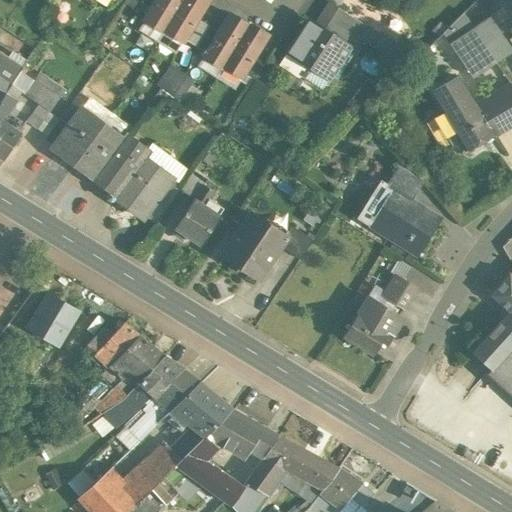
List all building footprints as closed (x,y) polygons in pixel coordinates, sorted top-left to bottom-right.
[(127,0),(124,5),(134,12),(142,0),(127,0)] [(157,0),(144,21),(163,32),(164,31),(182,0),(157,0)] [(207,0),(182,0),(164,31),(184,43),(210,1),(207,0)] [(479,0),(478,0),(466,15),(476,27),(490,18),(479,0)] [(337,9),(323,31),(347,47),(361,24),(337,9)] [(466,15),(449,30),(456,40),(476,27),(466,15)] [(205,54),(204,57),(223,69),(224,68),(249,28),(229,16),(219,33),(205,54)] [(511,52),(511,51),(490,18),(476,27),(456,40),(479,72),(476,74),(477,76),(486,90),(491,99),(507,128),(511,125),(511,88),(496,63),(511,52)] [(323,31),(310,23),(290,52),(289,51),(288,53),(312,69),(314,65),(321,64),(336,74),(352,50),(347,47),(323,31)] [(219,33),(207,26),(194,47),(205,54),(219,33)] [(268,37),(250,26),(249,28),(224,68),(242,79),(244,76),(257,55),(268,37)] [(449,30),(427,48),(414,61),(427,83),(463,64),(472,79),(477,76),(476,74),(479,72),(456,40),(449,30)] [(312,69),(288,53),(279,67),(303,82),(312,69)] [(22,69),(0,54),(0,79),(11,86),(22,69)] [(266,61),(257,55),(244,76),(254,81),(266,61)] [(174,62),(161,80),(183,96),(196,78),(174,62)] [(0,79),(0,102),(3,99),(11,86),(0,79)] [(469,100),(456,79),(433,93),(467,151),(492,137),(469,100)] [(58,100),(33,83),(23,97),(38,107),(25,123),(36,130),(48,114),(58,100)] [(486,90),(469,100),(492,137),(507,128),(491,99),(486,90)] [(12,105),(3,99),(0,102),(0,119),(2,117),(5,119),(8,114),(7,113),(12,105)] [(70,126),(54,148),(75,163),(103,124),(83,109),(70,126)] [(60,118),(44,140),(54,148),(70,126),(60,118)] [(0,121),(0,160),(2,162),(20,135),(0,121)] [(103,124),(75,163),(95,178),(124,139),(103,124)] [(124,139),(95,178),(110,189),(114,192),(140,156),(142,157),(146,151),(126,136),(124,139)] [(182,167),(151,144),(146,151),(142,157),(173,180),(182,167)] [(142,157),(140,156),(114,192),(111,196),(112,197),(114,194),(117,196),(144,216),(142,219),(143,220),(173,180),(142,157)] [(388,187),(387,189),(390,191),(392,189),(409,200),(421,181),(400,168),(388,187)] [(208,178),(195,170),(179,191),(193,200),(194,201),(203,186),(208,178)] [(382,183),(359,219),(369,225),(390,191),(387,189),(388,187),(382,183)] [(214,194),(203,186),(194,201),(205,208),(209,201),(214,194)] [(110,189),(105,196),(104,198),(105,201),(107,203),(109,203),(112,202),(117,196),(114,194),(112,197),(111,196),(114,192),(110,189)] [(409,200),(392,189),(390,191),(369,225),(417,255),(440,219),(409,200)] [(193,200),(174,230),(176,231),(186,238),(199,246),(218,217),(205,208),(194,201),(193,200)] [(223,211),(209,201),(205,208),(218,217),(223,211)] [(285,237),(250,214),(223,256),(258,279),(279,247),(286,237),(285,237)] [(312,240),(291,227),(285,237),(286,237),(279,247),(299,260),(312,240)] [(186,238),(176,231),(172,237),(183,243),(186,238)] [(511,271),(489,296),(508,313),(473,352),(492,370),(510,351),(511,352),(511,271)] [(415,289),(395,276),(382,297),(402,309),(415,289)] [(29,333),(57,349),(77,314),(49,298),(29,333)] [(401,320),(367,298),(342,337),(372,356),(380,342),(385,345),(401,320)] [(114,335),(102,329),(86,346),(103,362),(109,368),(138,336),(122,324),(114,335)] [(165,357),(138,336),(109,368),(122,380),(128,374),(138,384),(139,384),(163,358),(165,357)] [(511,352),(510,351),(492,370),(486,376),(511,400),(511,352)] [(163,358),(139,384),(147,392),(155,398),(183,371),(163,358)] [(122,380),(109,368),(103,362),(102,366),(103,372),(98,377),(99,379),(86,391),(83,389),(78,392),(82,396),(61,416),(45,433),(58,445),(116,387),(122,380)] [(183,371),(155,398),(171,411),(199,384),(183,371)] [(54,382),(42,395),(52,405),(61,395),(54,388),(56,384),(54,382)] [(126,396),(121,401),(102,414),(118,434),(149,408),(140,398),(147,392),(139,384),(138,384),(126,396)] [(232,411),(199,384),(171,411),(192,428),(205,439),(206,438),(232,411)] [(116,387),(94,409),(98,416),(102,414),(121,401),(126,396),(116,387)] [(264,429),(232,411),(206,438),(218,445),(244,459),(250,449),(255,443),(255,442),(264,429)] [(147,413),(129,431),(139,441),(158,423),(147,413)] [(192,428),(170,449),(180,463),(192,451),(205,439),(192,428)] [(278,437),(264,429),(255,442),(255,443),(250,449),(263,457),(264,458),(278,437)] [(338,470),(278,437),(264,458),(284,470),(285,469),(290,472),(323,490),(338,470)] [(205,439),(192,451),(205,461),(218,445),(206,438),(205,439)] [(170,449),(165,443),(116,488),(133,507),(153,488),(162,480),(176,467),(180,463),(170,449)] [(205,461),(192,451),(180,463),(176,467),(185,473),(230,506),(243,488),(231,479),(205,461)] [(264,458),(263,457),(245,483),(246,484),(266,496),(282,472),(284,470),(264,458)] [(176,467),(162,480),(172,488),(176,484),(185,473),(176,467)] [(355,479),(338,470),(323,490),(319,494),(305,511),(303,511),(346,511),(356,500),(361,505),(372,493),(355,479)] [(116,488),(105,475),(79,498),(91,511),(127,511),(133,507),(116,488)] [(246,485),(234,476),(231,479),(243,488),(246,485)] [(254,511),(266,496),(246,484),(246,485),(243,488),(230,506),(235,511),(254,511)]
